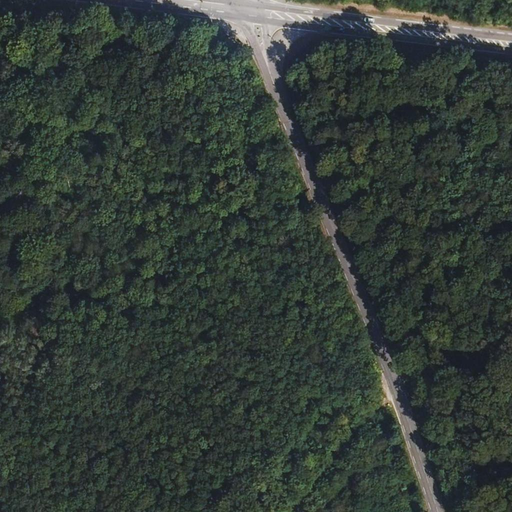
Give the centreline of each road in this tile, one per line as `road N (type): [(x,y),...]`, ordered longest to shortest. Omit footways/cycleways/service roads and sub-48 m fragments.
road 1 (tertiary): [(267,65),(396,384),(437,511)]
road 2 (track): [(511,255),(286,511)]
road 3 (primary): [(511,43),(260,11)]
